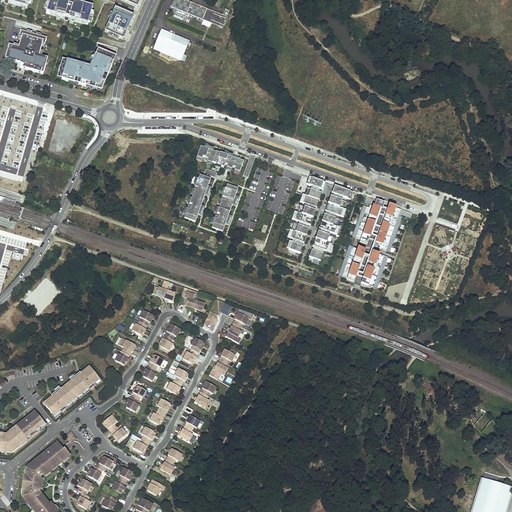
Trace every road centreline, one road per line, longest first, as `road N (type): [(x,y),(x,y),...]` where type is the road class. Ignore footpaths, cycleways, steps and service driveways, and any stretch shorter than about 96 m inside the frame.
road 1 (residential): [(88,420),(119,396),(166,313),(211,335),(213,349),(145,469)]
road 2 (residential): [(292,162),(420,207),(428,203),(425,194),(297,148)]
road 3 (tertiary): [(0,299),(44,245),(107,127)]
road 4 (residential): [(297,148),(223,122),(178,123)]
road 5 (residential): [(178,123),(292,162)]
